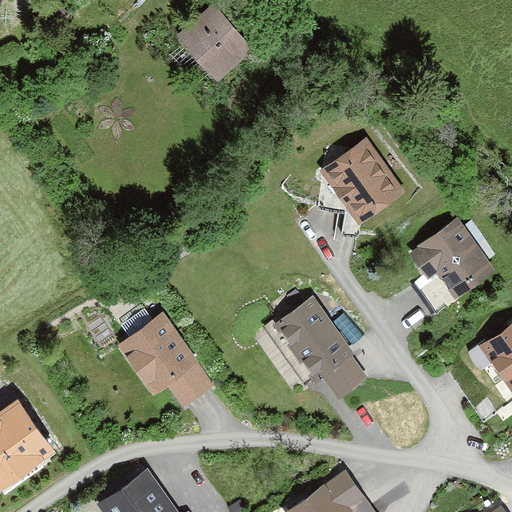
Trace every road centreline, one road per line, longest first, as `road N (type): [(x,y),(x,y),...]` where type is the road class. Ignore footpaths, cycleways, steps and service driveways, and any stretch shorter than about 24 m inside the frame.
road 1 (residential): [(448,472),(310,449),(210,448),(124,459),(40,511)]
road 2 (residential): [(448,472),(437,412),(356,302)]
